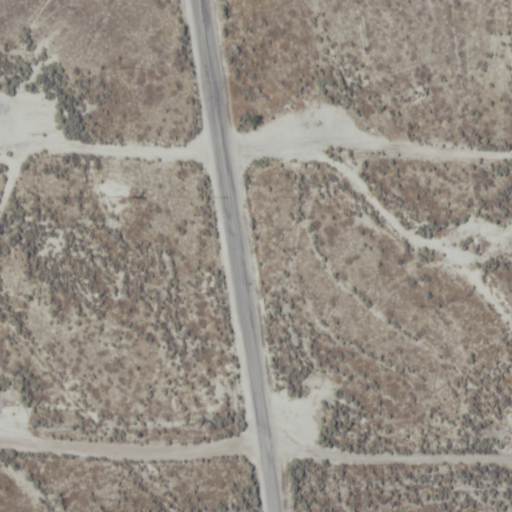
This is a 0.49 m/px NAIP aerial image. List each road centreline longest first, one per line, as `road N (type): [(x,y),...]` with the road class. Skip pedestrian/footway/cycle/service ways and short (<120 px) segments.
road 1 (residential): [(274,511),(201,0)]
road 2 (residential): [(511,462),(238,448),(153,455),(0,442)]
road 3 (residential): [(511,157),(299,148),(194,157),(0,147)]
